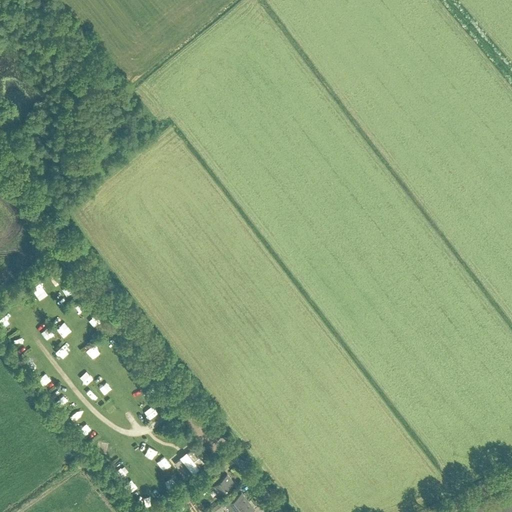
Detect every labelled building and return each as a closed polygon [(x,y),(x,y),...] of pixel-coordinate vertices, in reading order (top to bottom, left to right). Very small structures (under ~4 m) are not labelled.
[(32,296),(40,290),(35,284),(27,290),(32,296)] [(52,328),(58,334),(67,327),(61,320),(52,328)] [(10,341),(15,349),(25,343),(20,334),(10,341)] [(116,341),(112,344),(118,352),(122,349),(116,341)] [(41,383),(49,375),(45,370),(36,378),(41,383)] [(94,388),(100,397),(109,391),(103,382),(94,388)] [(53,386),(47,394),(56,399),(61,392),(53,386)] [(150,403),(141,408),(146,417),(155,412),(150,403)] [(66,413),(76,418),(81,409),(71,404),(66,413)] [(85,432),(91,420),(82,416),(76,428),(85,432)] [(94,440),(93,452),(104,453),(106,441),(94,440)] [(174,462),(186,478),(205,463),(193,448),(174,462)] [(120,481),(127,474),(120,468),(113,475),(120,481)] [(173,473),(165,476),(169,485),(176,482),(173,473)] [(202,492),(206,489),(210,486),(217,494),(234,482),(227,473),(215,482),(211,477),(198,487),(202,492)] [(155,487),(148,490),(151,498),(158,496),(155,487)] [(225,504),(231,511),(233,511),(248,500),(241,491),(225,504)] [(181,511),(188,505),(180,496),(173,503),(181,511)] [(248,500),(233,511),(249,511),(255,508),(248,500)] [(212,511),(216,511),(223,506),(220,502),(210,509),(212,511)]
